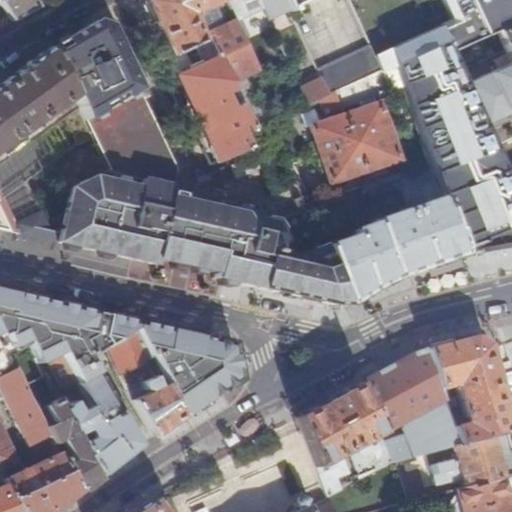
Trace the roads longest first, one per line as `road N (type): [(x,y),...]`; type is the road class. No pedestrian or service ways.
road 1 (tertiary): [(255,319),(0,260)]
road 2 (residential): [(85,511),(259,398)]
road 3 (tertiary): [(359,340),(410,315),(499,293)]
